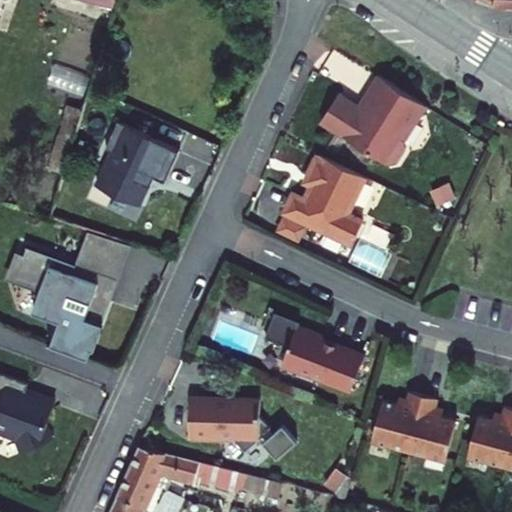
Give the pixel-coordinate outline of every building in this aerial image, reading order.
[(65,0),(110,15),(114,0),(65,0)] [(511,0),(477,0),(477,2),(492,9),(497,11),(511,11),(511,0)] [(423,112),(376,83),(360,108),(368,113),(366,117),(357,119),(356,115),(334,102),(326,115),(317,129),(385,172),(393,170),(402,156),(400,148),(423,112)] [(368,113),(360,108),(356,115),(357,119),(366,117),(368,113)] [(94,182),(142,199),(154,166),(167,170),(179,137),(117,116),(94,182)] [(364,184),(316,162),(307,183),(313,186),(304,206),(292,200),(288,210),(283,220),(351,252),(362,228),(347,221),(364,184)] [(136,245),(94,229),(81,264),(106,274),(100,287),(111,292),(108,300),(113,302),(136,245)] [(106,274),(81,264),(32,245),(20,274),(46,285),(36,310),(63,321),(53,344),(90,359),(113,302),(108,300),(111,292),(100,287),(106,274)] [(295,331),(281,368),(310,379),(309,381),(349,397),(363,360),(339,351),(338,353),(319,346),(321,341),(295,331)] [(27,380),(0,368),(0,427),(15,434),(21,449),(49,437),(43,425),(54,399),(33,391),(32,392),(24,389),(27,380)] [(406,458),(421,401),(414,399),(406,397),(403,412),(381,407),(370,449),(406,458)] [(428,403),(421,401),(406,458),(443,468),(454,425),(432,420),(436,405),(428,403)] [(263,405),(192,403),(192,423),(191,443),(235,445),(246,458),(273,437),(262,422),(263,405)] [(501,472),(511,431),(511,414),(509,414),(501,412),(498,426),(476,420),(465,462),(501,472)] [(511,431),(501,472),(511,474),(511,431)] [(125,486),(112,511),(147,511),(164,476),(202,486),(193,507),(208,511),(218,511),(225,496),(244,502),(251,479),(140,452),(125,486)]
